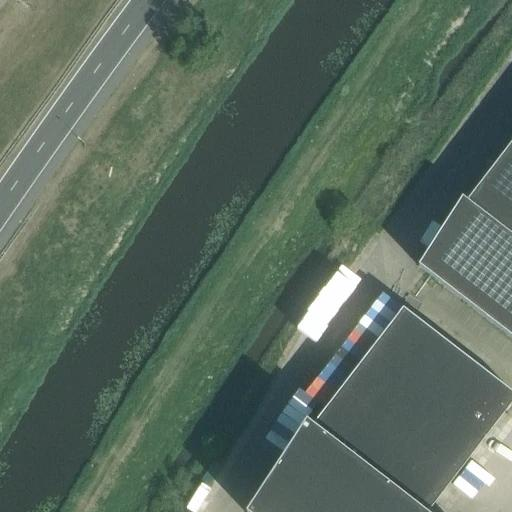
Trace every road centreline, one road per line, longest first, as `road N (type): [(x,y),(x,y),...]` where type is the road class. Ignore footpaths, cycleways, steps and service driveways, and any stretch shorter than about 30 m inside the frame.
road 1 (unknown): [(234,511),(294,413),(511,105)]
road 2 (motorway): [(0,207),(149,0)]
